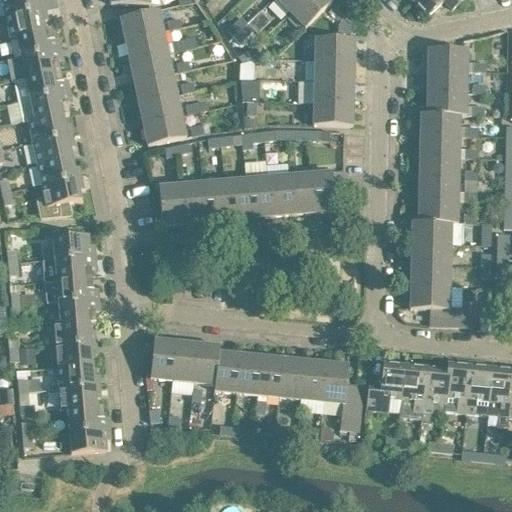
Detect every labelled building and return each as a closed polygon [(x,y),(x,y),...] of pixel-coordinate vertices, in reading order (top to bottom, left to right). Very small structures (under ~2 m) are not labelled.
[(37,0),(0,0),(5,18),(45,10),(42,0),(41,0),(37,1),(37,0)] [(304,0),(274,0),(290,15),(304,0)] [(333,3),(329,0),(304,0),(290,15),(305,31),(333,3)] [(414,0),(412,3),(427,19),(443,3),(452,12),(463,0),(414,0)] [(45,10),(5,18),(9,39),(44,32),(42,23),(47,22),(45,10)] [(124,42),(163,34),(158,13),(120,21),(124,42)] [(241,19),(226,33),(233,40),(248,26),(241,19)] [(180,21),(166,23),(168,33),(181,30),(180,21)] [(233,40),(239,47),(254,33),(248,26),(233,40)] [(336,26),(336,35),(350,36),(350,27),(336,26)] [(44,32),(9,39),(10,42),(16,40),(20,60),(60,51),(58,41),(53,42),(50,31),(44,32)] [(129,63),(167,55),(165,46),(163,34),(124,42),(129,63)] [(353,63),(354,41),(315,40),(314,62),(353,63)] [(184,42),(165,46),(167,55),(186,51),(185,47),(184,42)] [(238,63),(239,66),(254,63),(261,61),(254,49),(238,59),(240,63),(238,63)] [(25,81),(60,74),(57,64),(63,63),(60,51),(20,60),(25,81)] [(485,74),(485,65),(467,65),(467,53),(428,51),(427,73),(485,74)] [(172,77),(167,55),(129,63),(133,85),(172,77)] [(353,85),(353,63),(314,62),(314,84),(353,85)] [(188,63),(176,66),(178,76),(190,73),(188,63)] [(254,63),(239,66),(240,69),(240,82),(253,83),(254,63)] [(466,75),(485,75),(485,74),(427,73),(427,95),(466,96),(466,75)] [(60,74),(25,81),(13,84),(18,105),(69,94),(67,83),(62,84),(60,74)] [(172,77),(133,85),(138,106),(176,98),(172,77)] [(295,93),(308,93),(308,83),(295,83),(295,93)] [(193,84),(180,87),(182,97),(195,94),(193,84)] [(352,107),(353,85),(314,84),(313,106),(352,107)] [(258,87),(241,86),(242,104),(257,105),(258,87)] [(472,96),(485,96),(485,87),(472,86),(472,96)] [(72,105),(69,94),(18,105),(22,125),(27,124),(27,125),(69,116),(67,106),(72,105)] [(427,95),(426,116),(465,117),(466,96),(427,95)] [(138,106),(143,127),(181,119),(176,98),(138,106)] [(197,105),(185,108),(187,118),(199,115),(197,105)] [(308,105),(295,105),(294,115),(307,115),(308,105)] [(313,128),(332,129),(352,129),(352,107),(313,106),(313,128)] [(485,109),(472,108),(471,118),(484,119),(485,109)] [(69,117),(69,116),(27,125),(32,146),(72,138),(70,126),(64,127),(63,119),(69,117)] [(465,119),(465,117),(426,116),(420,116),(420,138),(459,139),(459,118),(465,119)] [(186,141),(181,119),(143,127),(147,149),(186,141)] [(202,127),(189,130),(191,139),(204,137),(204,136),(202,127)] [(464,140),(478,140),(478,130),(465,129),(464,140)] [(263,134),(264,144),(276,142),(275,133),(263,134)] [(264,144),(263,134),(250,136),(252,146),(264,144)] [(285,143),(307,143),(308,135),(285,134),(285,143)] [(308,135),(307,143),(319,144),(320,135),(308,135)] [(219,140),(221,149),(242,147),(241,137),(219,140)] [(72,138),(32,146),(37,167),(71,160),(69,150),(74,149),(72,138)] [(420,138),(419,160),(458,160),(459,139),(420,138)] [(221,149),(219,140),(207,141),(208,151),(221,149)] [(175,148),(178,158),(190,155),(188,145),(175,148)] [(175,148),(164,151),(166,160),(178,158),(175,148)] [(464,161),(477,161),(478,151),(464,151),(464,161)] [(71,160),(37,167),(41,188),(81,179),(79,169),(73,170),(71,160)] [(419,160),(419,181),(458,182),(458,160),(419,160)] [(464,183),(477,183),(477,173),(464,173),(464,183)] [(332,174),(331,175),(310,176),(313,215),(335,214),(332,178),(332,174)] [(292,217),(313,215),(310,176),(289,178),(292,217)] [(270,219),(292,217),(289,178),(267,180),(270,219)] [(40,222),(72,219),(69,205),(81,203),(78,192),(83,191),(81,179),(41,188),(43,200),(35,201),(40,222)] [(248,221),(270,219),(267,180),(245,182),(248,221)] [(419,181),(418,203),(457,204),(476,205),(477,195),(457,194),(458,182),(419,181)] [(0,188),(2,197),(11,195),(8,182),(0,183),(0,188)] [(227,223),(248,221),(245,182),(223,184),(227,223)] [(227,223),(223,184),(202,185),(205,224),(227,223)] [(183,226),(205,224),(202,185),(180,187),(183,226)] [(161,228),(183,226),(180,187),(158,189),(161,228)] [(2,197),(4,209),(13,207),(11,195),(2,197)] [(418,203),(418,224),(457,225),(457,204),(418,203)] [(511,222),(511,213),(504,213),(503,222),(511,222)] [(463,216),(463,226),(476,227),(476,217),(463,216)] [(511,222),(503,222),(503,232),(511,231),(511,222)] [(411,224),(411,246),(450,247),(451,226),(457,226),(457,225),(418,224),(411,224)] [(481,239),(491,239),(491,227),(481,227),(481,239)] [(52,240),(54,262),(95,259),(94,248),(89,248),(88,237),(52,240)] [(508,246),(509,237),(497,237),(497,246),(508,246)] [(411,246),(410,268),(450,269),(450,247),(411,246)] [(508,256),(508,246),(497,246),(496,255),(508,256)] [(8,267),(17,266),(16,253),(7,254),(8,267)] [(508,265),(508,256),(496,255),(496,265),(508,265)] [(490,282),(491,257),(481,256),(480,281),(490,282)] [(54,262),(42,264),(44,285),(92,281),(91,271),(96,270),(95,259),(54,262)] [(508,274),(508,265),(496,265),(496,274),(508,274)] [(18,278),(17,266),(8,267),(9,279),(18,278)] [(410,290),(449,291),(450,269),(410,268),(410,290)] [(508,284),(508,274),(496,274),(496,283),(508,284)] [(92,291),(92,281),(44,285),(46,307),(58,306),(98,302),(98,291),(92,291)] [(507,293),(507,292),(508,284),(496,283),(496,293),(507,293)] [(429,329),(474,330),(475,330),(475,311),(449,311),(449,291),(410,290),(409,312),(429,312),(429,329)] [(496,293),(495,302),(507,302),(507,293),(496,293)] [(11,310),(20,309),(19,296),(10,297),(11,310)] [(99,313),(98,302),(58,306),(60,326),(53,326),(53,328),(95,324),(94,314),(99,313)] [(495,302),(495,312),(507,312),(507,302),(495,302)] [(20,309),(11,310),(12,322),(21,321),(20,309)] [(95,325),(95,324),(53,328),(55,350),(96,346),(95,334),(89,335),(89,326),(95,325)] [(9,354),(18,353),(17,340),(8,341),(9,354)] [(150,381),(172,383),(175,344),(154,342),(150,381)] [(172,383),(193,385),(197,347),(175,344),(172,383)] [(97,357),(96,346),(55,350),(57,371),(92,368),(91,358),(97,357)] [(193,385),(214,388),(214,394),(215,394),(219,355),(219,349),(197,347),(193,385)] [(18,353),(9,354),(10,366),(19,365),(18,353)] [(215,394),(236,396),(240,357),(219,355),(215,394)] [(240,357),(236,396),(257,398),(255,417),(256,417),(262,359),(240,357)] [(262,359),(256,417),(265,418),(267,399),(279,400),(283,361),(262,359)] [(301,402),(305,363),(283,361),(279,400),(301,402)] [(326,365),(305,363),(301,402),(323,405),(326,365)] [(357,435),(360,409),(362,389),(346,387),(348,367),(326,365),(323,405),(342,407),(339,433),(357,435)] [(366,412),(388,415),(400,416),(399,420),(400,420),(405,368),(383,366),(380,388),(368,387),(366,412)] [(444,416),(444,414),(448,367),(447,367),(447,373),(426,371),(421,422),(421,426),(431,427),(432,415),(444,416)] [(444,414),(465,416),(470,369),(448,367),(444,414)] [(59,392),(99,389),(98,377),(93,378),(92,368),(57,371),(59,392)] [(400,420),(421,422),(426,371),(405,368),(400,420)] [(465,416),(475,417),(487,418),(491,371),(470,369),(465,416)] [(487,418),(499,419),(509,420),(511,382),(511,373),(491,371),(487,418)] [(18,396),(27,395),(26,382),(17,383),(18,396)] [(100,400),(99,389),(59,392),(60,412),(96,410),(95,401),(100,400)] [(12,392),(0,391),(0,407),(12,407),(12,392)] [(201,405),(202,392),(192,391),(191,404),(201,405)] [(27,395),(18,396),(19,408),(29,407),(27,395)] [(0,407),(0,418),(13,418),(12,407),(0,407)] [(69,435),(109,431),(108,420),(103,420),(102,409),(96,410),(60,412),(60,415),(67,414),(69,435)] [(150,426),(159,425),(158,412),(149,413),(150,426)] [(22,439),(31,438),(30,425),(21,426),(22,439)] [(233,430),(220,428),(219,438),(232,439),(233,430)] [(232,439),(244,441),(254,442),(255,432),(233,430),(232,439)] [(69,435),(69,437),(71,457),(106,454),(105,443),(110,443),(109,431),(69,435)] [(298,432),(285,431),(284,440),(297,441),(298,432)] [(310,433),(298,432),(297,441),(309,442),(310,433)] [(31,438),(22,439),(23,451),(32,451),(31,438)] [(397,451),(398,442),(385,441),(385,450),(397,451)] [(398,442),(397,451),(409,452),(410,443),(398,442)] [(440,455),(441,446),(429,445),(428,454),(440,455)] [(441,446),(440,455),(452,456),(453,447),(441,446)] [(484,450),(472,449),(471,458),(483,459),(484,450)] [(483,459),(495,461),(496,452),(484,450),(483,459)]
